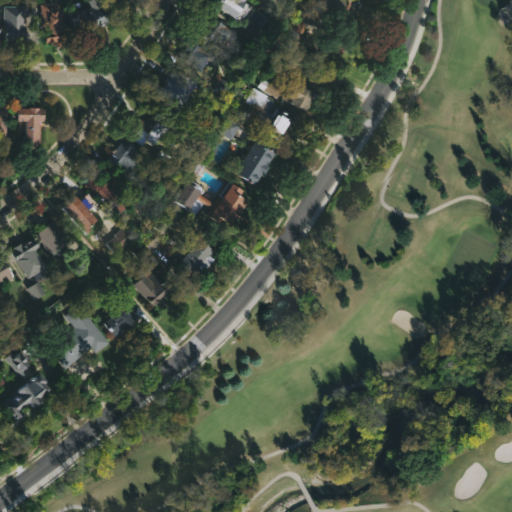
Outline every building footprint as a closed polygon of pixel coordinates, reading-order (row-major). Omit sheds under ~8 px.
[(62,40),(63,45),(57,46),(56,41),(47,43),(41,3),(59,0),(65,0),(72,39),(62,40)] [(83,34),(80,36),(72,21),(81,16),(77,10),(88,4),(86,0),(96,0),(108,21),(83,34)] [(130,0),(128,10),(108,3),(108,0),(130,0)] [(240,19),(239,20),(213,2),(214,0),(244,0),(250,4),(240,19)] [(349,24),(342,46),(322,39),(331,11),(323,8),(323,6),(321,5),(322,0),(349,0),(342,22),(349,24)] [(17,1),(17,5),(30,5),(30,39),(25,39),(25,43),(11,43),(11,40),(4,40),(5,5),(7,5),(7,1),(17,1)] [(311,8),(302,34),(284,27),(294,1),(311,8)] [(204,12),(212,17),(214,15),(234,29),(221,46),(197,29),(202,22),(199,20),(204,12)] [(213,54),(210,59),(208,58),(199,70),(176,54),(189,37),(213,54)] [(294,55),(285,76),(265,67),(272,52),(283,57),(285,51),(294,55)] [(198,87),(178,113),(153,94),(173,67),(198,87)] [(316,79),(312,87),(320,91),(310,111),(284,97),(288,89),(289,90),(295,78),(302,82),(307,72),(317,77),(316,79)] [(273,104),(268,112),(245,100),(253,87),(275,100),(273,104)] [(44,106),(47,107),(47,120),(44,120),(44,122),(41,124),(41,148),(24,147),(25,133),(20,133),(20,107),(44,106)] [(9,138),(6,141),(0,141),(0,108),(9,108),(9,138)] [(274,108),(293,121),(281,142),(261,130),(263,126),(261,125),(269,113),(271,114),(274,108)] [(157,113),(163,118),(161,121),(169,127),(157,143),(150,138),(141,149),(131,141),(141,128),(134,122),(139,116),(147,122),(152,116),(153,117),(157,113)] [(278,154),(257,185),(238,172),(259,140),(278,153),(278,154)] [(133,149),(131,151),(141,159),(130,174),(106,157),(113,147),(116,149),(122,141),(133,149)] [(135,192),(115,214),(82,184),(102,163),(135,192)] [(203,195),(213,203),(221,193),(226,196),(236,183),(246,190),(244,194),(252,200),(231,228),(209,211),(212,208),(199,198),(190,211),(175,200),(189,181),(203,191),(201,194),(203,195)] [(87,193),(97,203),(91,209),(99,218),(84,233),(62,209),(77,194),(81,198),(87,193)] [(179,211),(165,233),(154,225),(170,202),(180,209),(179,211)] [(68,243),(73,249),(64,255),(59,248),(52,253),(36,232),(55,219),(71,241),(68,243)] [(131,240),(112,254),(103,242),(112,236),(111,234),(121,226),(131,240)] [(147,252),(137,260),(128,248),(149,230),(159,242),(147,252)] [(186,242),(195,248),(206,235),(215,243),(213,245),(218,250),(213,255),(218,259),(205,272),(200,267),(196,272),(183,261),(184,259),(174,250),(176,248),(168,242),(175,233),(186,242)] [(35,238),(40,247),(37,249),(47,267),(29,278),(13,251),(15,250),(13,247),(26,240),(28,242),(35,238)] [(0,259),(9,277),(0,281),(0,259)] [(162,266),(177,284),(153,305),(134,282),(146,272),(150,277),(162,266)] [(142,322),(130,331),(128,328),(125,330),(129,335),(121,341),(108,323),(112,320),(108,313),(120,304),(115,297),(127,288),(142,308),(135,313),(142,322)] [(111,343),(98,353),(93,346),(66,366),(50,344),(75,326),(66,313),(80,303),(111,343)] [(45,400),(37,407),(33,403),(25,410),(29,414),(21,420),(10,407),(24,395),(22,392),(44,373),(51,381),(48,384),(54,390),(44,399),(45,400)]
